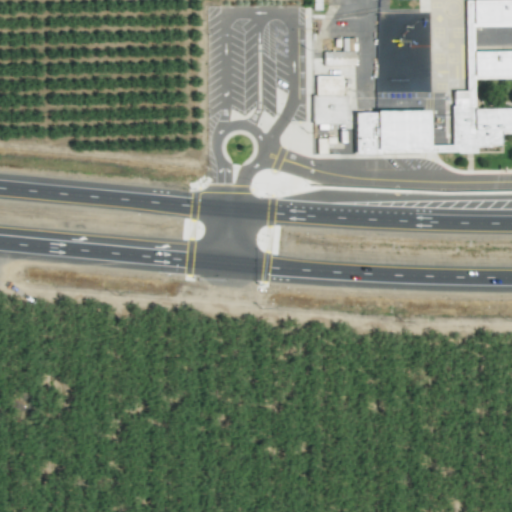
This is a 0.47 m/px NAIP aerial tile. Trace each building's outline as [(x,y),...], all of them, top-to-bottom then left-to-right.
[(311,0),(311,10),(319,10),(318,0),(311,0)] [(511,0),(466,0),(463,0),(464,27),(511,26),(511,0)] [(353,154),(474,152),(474,146),(499,146),(499,134),(511,134),(511,108),(472,109),(472,79),(511,78),(511,50),(471,51),(471,29),(464,29),(464,91),(450,91),(450,145),(433,146),(434,149),(426,149),(426,111),(352,111),(353,154)] [(322,65),(352,65),(352,38),(340,38),(341,52),(322,52),(322,65)] [(339,76),(313,76),(314,95),(310,95),(310,124),(345,124),(344,95),(340,95),(339,76)]
